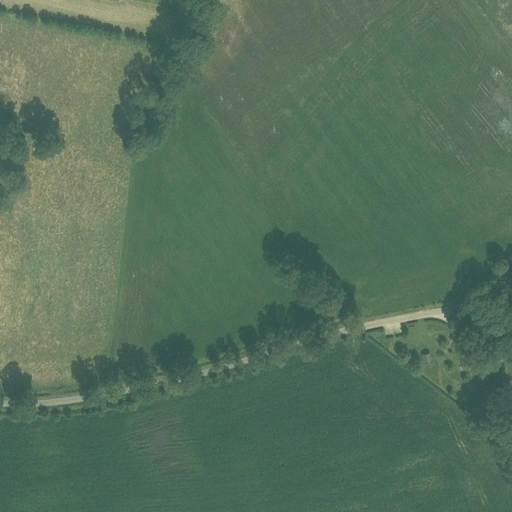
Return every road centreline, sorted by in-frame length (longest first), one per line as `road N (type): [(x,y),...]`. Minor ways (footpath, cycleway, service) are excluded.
road 1 (unclassified): [(0,405),(147,387),(511,292)]
road 2 (track): [(511,467),(452,309)]
